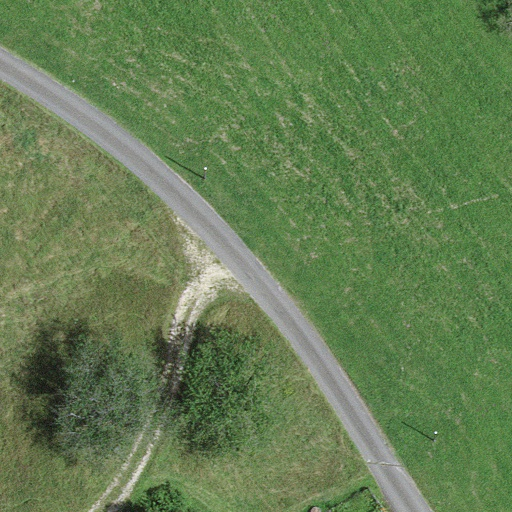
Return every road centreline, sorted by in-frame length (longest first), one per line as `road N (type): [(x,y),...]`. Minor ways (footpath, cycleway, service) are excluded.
road 1 (unclassified): [(0,61),(91,120),(217,234),(307,342),(417,511)]
road 2 (track): [(99,511),(155,420),(181,317),(217,234)]
